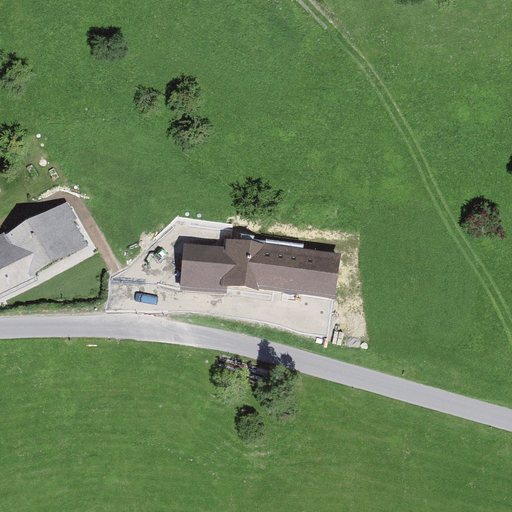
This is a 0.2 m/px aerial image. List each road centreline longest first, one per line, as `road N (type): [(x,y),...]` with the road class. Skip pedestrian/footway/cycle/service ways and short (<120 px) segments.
road 1 (tertiary): [(511,421),(326,367),(126,326),(0,329)]
road 2 (track): [(429,397),(435,258),(375,109),(282,0)]
